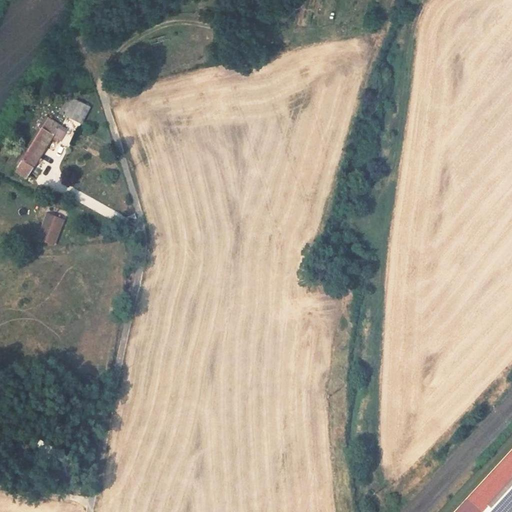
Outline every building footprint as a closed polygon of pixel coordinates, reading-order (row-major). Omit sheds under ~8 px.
[(274,21),(254,16),(251,28),(271,33),(274,21)] [(97,112),(78,106),(73,124),(92,130),(97,112)] [(67,132),(50,122),(32,151),(43,157),(56,137),(63,141),(67,132)] [(37,167),(43,157),(32,151),(25,160),(37,167)] [(37,167),(25,160),(19,170),(30,177),(37,167)] [(45,240),(56,246),(68,223),(56,217),(45,240)] [(511,511),(511,454),(459,511),(511,511)]
